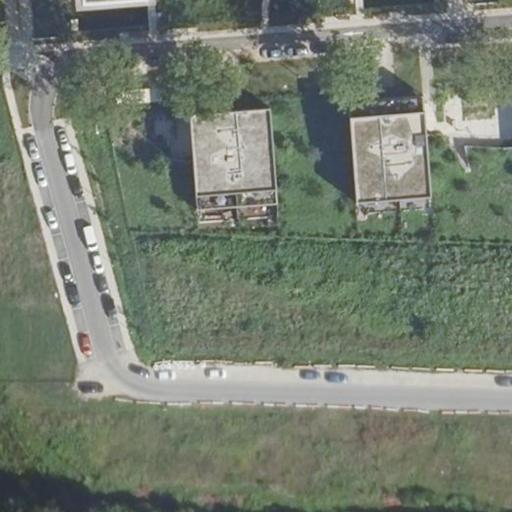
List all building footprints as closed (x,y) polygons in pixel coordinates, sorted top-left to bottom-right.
[(0,0),(0,29),(28,28),(27,0),(0,0)] [(423,97),(349,101),(356,210),(431,209),(423,97)] [(199,223),(277,217),(270,109),(190,115),(199,223)] [(207,258),(177,258),(177,268),(176,312),(206,313),(212,313),(211,336),(239,337),(239,314),(250,314),(279,314),(306,315),(306,295),(307,260),(280,259),(235,259),(207,258)] [(434,263),(404,263),(404,273),(403,318),(433,318),(439,318),(438,341),(466,342),(466,319),(477,319),(506,319),(511,319),(511,264),(507,264),(462,264),(434,263)] [(198,429),(169,428),(168,451),(159,451),(133,450),(103,450),(102,471),(102,505),(133,506),(174,507),(202,507),(232,507),(232,496),(233,451),(202,451),(198,451),(198,429)] [(382,434),(352,434),(352,456),(342,456),(316,456),(286,456),(286,476),(285,511),(316,511),(340,511),(415,511),(416,502),(416,457),(385,457),(381,456),(382,434)] [(511,511),(511,460),(498,461),(467,460),(467,481),(466,511),(511,511)]
